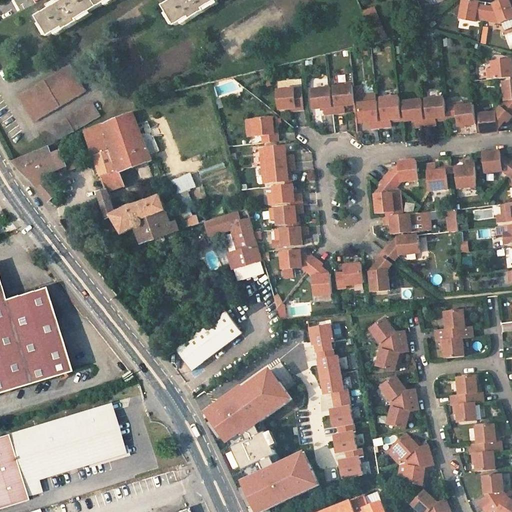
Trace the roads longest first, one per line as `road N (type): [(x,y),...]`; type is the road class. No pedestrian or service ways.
road 1 (tertiary): [(173,398),(0,171)]
road 2 (residential): [(361,156),(364,221),(353,234),(336,234),(328,225),(320,155),(336,141),(347,144)]
road 3 (residential): [(249,280),(262,330),(173,398)]
road 4 (residential): [(361,156),(511,139)]
road 5 (residential): [(426,370),(464,511)]
road 6 (tertiary): [(229,511),(173,398)]
